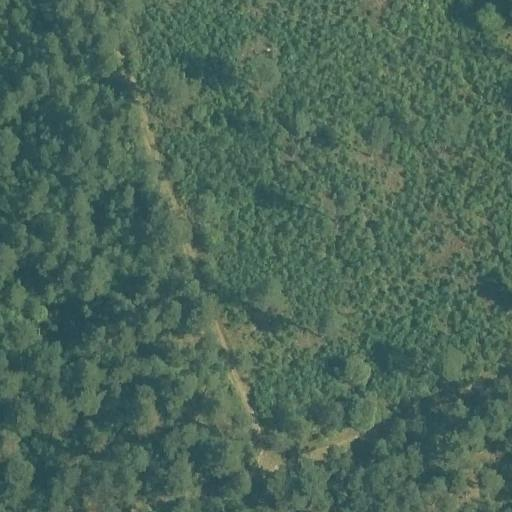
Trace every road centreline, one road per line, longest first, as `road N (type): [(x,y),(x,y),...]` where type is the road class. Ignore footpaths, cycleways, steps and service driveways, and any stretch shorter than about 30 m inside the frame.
road 1 (track): [(274,464),(102,0)]
road 2 (track): [(274,464),(457,407),(486,416),(511,407)]
road 3 (track): [(124,511),(274,464)]
